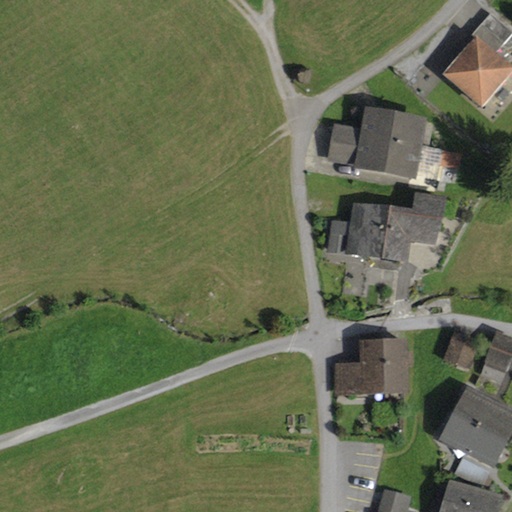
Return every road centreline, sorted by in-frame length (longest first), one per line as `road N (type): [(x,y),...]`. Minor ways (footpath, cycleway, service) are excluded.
road 1 (track): [(0,315),(307,119),(285,92),(268,35),(269,0)]
road 2 (residential): [(318,333),(299,178),(307,119),(459,0)]
road 3 (residential): [(318,333),(0,443)]
road 4 (residential): [(318,333),(452,319),(511,332)]
road 5 (residential): [(318,333),(328,511)]
